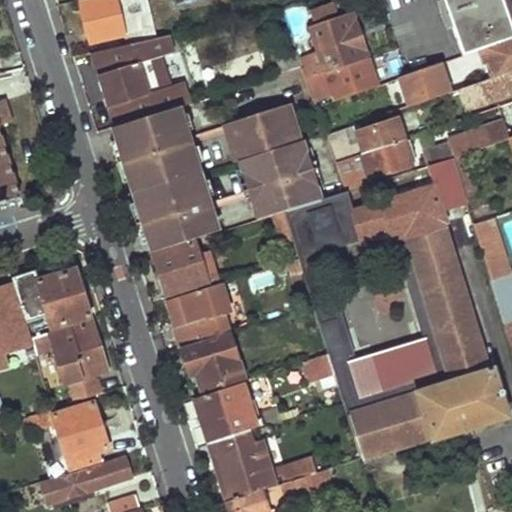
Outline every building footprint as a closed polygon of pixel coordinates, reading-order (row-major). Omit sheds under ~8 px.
[(90,43),(127,34),(118,0),(85,0),(80,1),(90,43)] [(440,0),(444,12),(439,14),(442,22),(448,20),(451,30),(505,10),(501,0),(440,0)] [(300,61),(307,80),(367,60),(353,16),(340,20),(334,2),(310,10),(316,28),(311,29),(320,54),(300,61)] [(511,37),(511,30),(505,10),(451,30),(461,56),(482,48),(511,37)] [(142,41),(168,35),(173,34),(171,24),(139,30),(142,41)] [(114,126),(177,107),(188,103),(183,84),(172,88),(162,53),(172,49),(168,35),(142,41),(91,53),(114,126)] [(511,37),(482,48),(486,60),(462,68),(468,86),(511,70),(511,37)] [(367,60),(307,80),(313,99),(332,93),(335,101),(377,86),(367,60)] [(437,65),(390,81),(392,87),(398,85),(406,107),(447,93),(437,65)] [(511,96),(511,70),(468,86),(457,90),(464,113),(511,96)] [(0,200),(16,195),(0,141),(0,127),(11,124),(3,97),(0,98),(0,200)] [(225,125),(236,159),(294,141),(283,106),(225,125)] [(131,193),(196,172),(177,107),(114,126),(110,127),(121,160),(115,162),(117,168),(123,166),(131,193)] [(355,131),(363,153),(402,139),(395,117),(355,131)] [(464,152),(509,137),(503,121),(448,140),(453,156),(464,152)] [(334,162),(348,157),(350,156),(341,128),(324,134),(334,162)] [(363,153),(360,154),(369,179),(411,166),(402,139),(363,153)] [(236,159),(254,220),(274,213),(282,211),(319,199),(301,140),(294,142),(294,141),(236,159)] [(453,156),(451,157),(466,202),(473,223),(498,215),(494,201),(482,205),(464,152),(453,156)] [(350,212),(359,238),(385,229),(389,239),(391,238),(423,337),(346,363),(342,353),(347,351),(334,309),(314,315),(327,355),(332,371),(361,459),(435,436),(436,438),(504,417),(490,373),(488,373),(442,222),(444,221),(440,209),(466,202),(451,157),(427,164),(434,185),(350,212)] [(348,157),(334,162),(344,191),(357,187),(348,157)] [(131,193),(149,253),(210,234),(201,205),(206,203),(196,172),(131,193)] [(359,238),(350,212),(344,191),(319,199),(282,211),(289,236),(296,258),(359,238)] [(282,238),(289,236),(282,211),(274,213),(282,238)] [(152,254),(165,297),(206,284),(193,241),(152,254)] [(275,272),(298,264),(296,258),(273,266),(275,272)] [(33,273),(11,280),(24,322),(43,317),(48,332),(88,319),(74,272),(37,284),(33,273)] [(506,331),(511,328),(511,301),(505,278),(491,282),(506,331)] [(166,300),(181,347),(222,334),(207,287),(166,300)] [(11,288),(0,291),(0,366),(5,365),(2,354),(28,347),(11,288)] [(48,334),(30,340),(37,363),(54,357),(57,365),(65,363),(66,366),(58,369),(63,384),(105,371),(91,325),(50,338),(48,334)] [(195,376),(200,392),(242,379),(228,335),(179,351),(188,378),(195,376)] [(327,355),(306,361),(312,378),(332,371),(327,355)] [(95,379),(70,386),(75,402),(99,394),(95,379)] [(192,399),(206,442),(260,425),(259,419),(253,421),(241,384),(192,399)] [(50,410),(33,415),(39,433),(56,428),(64,454),(48,459),(54,476),(75,469),(72,459),(106,448),(91,401),(51,414),(50,410)] [(225,501),(264,489),(249,442),(240,445),(237,435),(207,445),(225,501)] [(131,477),(124,457),(41,483),(48,503),(131,477)] [(278,484),(307,476),(304,465),(275,474),(278,484)] [(270,511),(286,508),(286,506),(333,494),(326,470),(307,476),(278,484),(264,489),(225,501),(213,504),(215,511),(270,511)] [(105,503),(107,511),(122,511),(139,507),(135,494),(105,503)]
